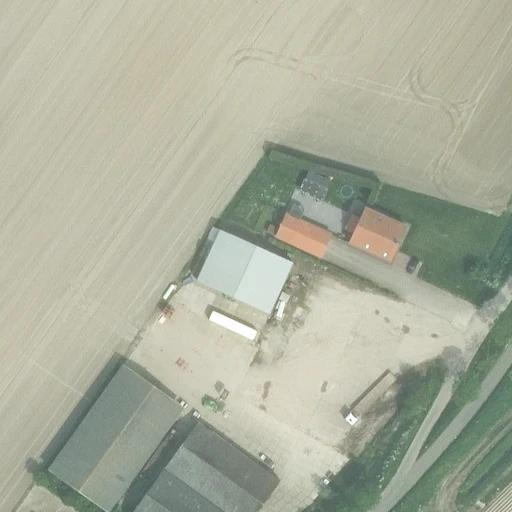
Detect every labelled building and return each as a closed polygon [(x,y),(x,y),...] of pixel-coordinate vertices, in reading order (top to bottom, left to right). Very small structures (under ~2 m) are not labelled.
[(352,215),(345,229),(354,233),(349,244),(389,262),(405,227),(366,209),(361,219),(352,215)] [(287,215),(276,237),(320,257),(331,235),(287,215)] [(220,230),(197,282),(269,315),(293,263),(220,230)] [(121,369),(51,467),(110,510),(181,411),(121,369)] [(256,511),(279,482),(199,424),(132,511),(256,511)]
